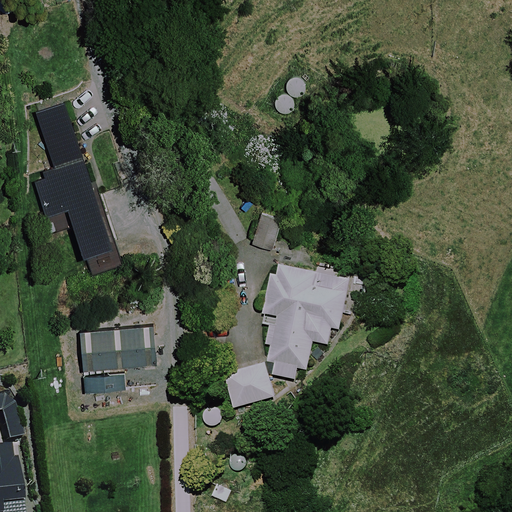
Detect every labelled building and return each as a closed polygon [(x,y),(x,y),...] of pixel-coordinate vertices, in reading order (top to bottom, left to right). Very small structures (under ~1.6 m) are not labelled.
[(116,266),(60,103),(33,112),(54,171),(36,178),(54,232),(71,227),(88,276),(116,266)] [(348,280),(273,266),(261,325),(270,326),(264,361),(275,363),(273,377),(296,381),(298,368),(308,370),(313,342),(329,345),(332,329),(338,330),(348,280)] [(156,364),(153,326),(80,331),(84,393),(125,390),(123,367),(156,364)] [(275,399),(266,364),(227,374),(236,409),(275,399)] [(18,439),(9,398),(0,399),(0,431),(3,442),(18,439)] [(0,511),(15,511),(8,448),(0,449),(0,511)]
